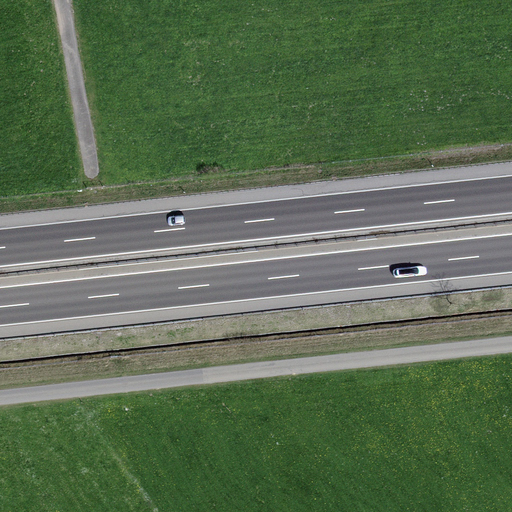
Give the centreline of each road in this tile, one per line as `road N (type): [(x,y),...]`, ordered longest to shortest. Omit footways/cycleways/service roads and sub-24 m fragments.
road 1 (motorway): [(511,194),(0,248)]
road 2 (motorway): [(0,307),(511,254)]
road 3 (track): [(511,339),(0,391)]
